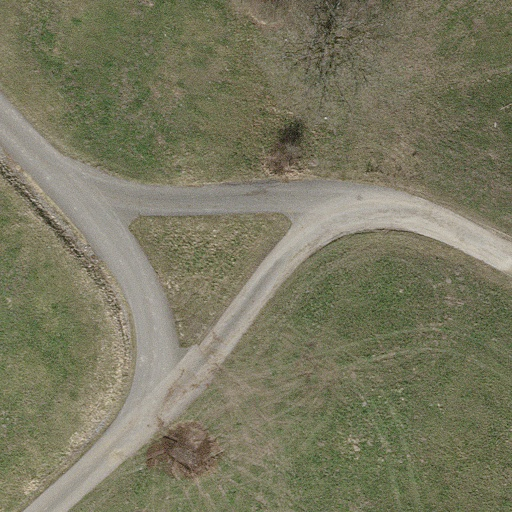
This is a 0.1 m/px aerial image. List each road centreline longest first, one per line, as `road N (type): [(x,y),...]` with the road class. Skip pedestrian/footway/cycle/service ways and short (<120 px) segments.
road 1 (track): [(511,269),(435,224),(348,204),(86,205)]
road 2 (track): [(48,511),(153,405),(157,341),(144,283),(86,205)]
road 3 (track): [(153,405),(348,204)]
